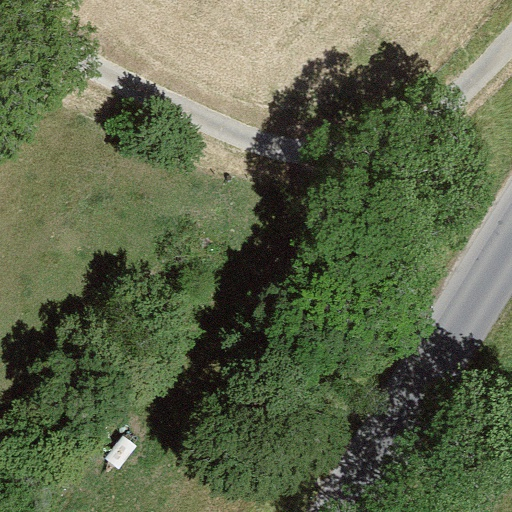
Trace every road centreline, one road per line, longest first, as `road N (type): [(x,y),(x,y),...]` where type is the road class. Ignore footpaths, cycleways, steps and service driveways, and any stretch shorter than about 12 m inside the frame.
road 1 (unclassified): [(9,0),(285,139),(359,152),(511,55)]
road 2 (tertiary): [(511,234),(337,511)]
